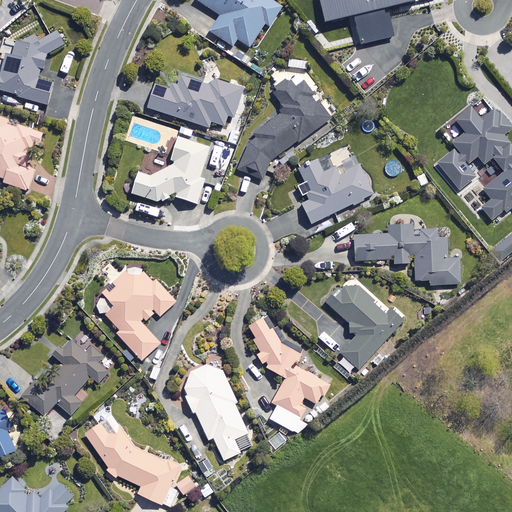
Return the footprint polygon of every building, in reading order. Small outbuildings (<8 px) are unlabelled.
[(196,0),(220,16),(210,31),(233,47),(238,39),(250,48),(266,24),(270,27),(283,8),(272,0),(196,0)] [(319,0),(325,23),(354,16),(361,45),(392,38),(385,9),(414,2),(413,0),(319,0)] [(1,72),(0,71),(0,90),(19,95),(18,98),(45,105),(51,82),(39,79),(41,69),(45,70),(49,52),(65,45),(59,31),(50,35),(47,29),(17,44),(14,56),(5,54),(1,72)] [(404,61),(399,53),(381,67),(386,74),(404,61)] [(308,61),(289,60),(288,68),(307,70),(308,61)] [(211,86),(181,76),(176,92),(155,85),(147,108),(209,128),(211,122),(225,127),(229,116),(234,118),(243,89),(213,79),(211,86)] [(300,144),(332,120),(304,82),(297,88),(292,80),(288,83),(286,79),(274,87),(276,90),(273,93),(285,109),(253,132),(256,136),(238,171),(263,183),(275,159),(298,142),(300,144)] [(504,173),(482,189),(491,200),(481,208),(491,221),(502,212),(511,212),(511,147),(504,137),(511,129),(511,127),(495,107),(480,119),(471,108),(455,121),(465,133),(452,144),(456,149),(438,164),(459,191),(476,178),(466,167),(478,158),(484,166),(493,159),(494,160),(492,164),(494,169),(498,171),(502,170),(504,173)] [(0,177),(5,179),(3,182),(28,191),(36,169),(27,166),(35,142),(40,144),(44,134),(0,118),(0,177)] [(131,194),(158,203),(161,201),(162,203),(172,196),(198,204),(206,179),(201,178),(211,147),(178,137),(170,161),(174,162),(151,177),(139,173),(131,194)] [(306,195),(309,201),(302,204),(311,224),(374,195),(360,165),(339,174),(336,167),(324,173),(317,159),(298,168),(305,183),(297,186),(302,197),(306,195)] [(413,224),(388,225),(389,234),(354,235),(355,261),(387,260),(387,264),(415,264),(415,281),(429,281),(429,285),(461,285),(461,258),(448,258),(447,237),(438,238),(438,229),(413,230),(413,224)] [(115,306),(106,315),(120,330),(116,333),(142,361),(161,343),(142,323),(155,311),(160,316),(176,302),(156,280),(153,283),(146,275),(143,275),(142,269),(125,270),(113,281),(117,286),(110,293),(106,289),(102,293),(115,306)] [(357,286),(336,290),(325,302),(348,323),(348,334),(359,334),(341,353),(358,369),(403,321),(391,309),(385,315),(372,303),(374,302),(357,286)] [(303,371),(306,366),(300,364),(305,355),(283,345),(274,329),(271,330),(263,317),(248,326),(256,339),(254,341),(261,353),(256,355),(262,365),(266,362),(269,366),(267,369),(285,378),(273,404),(304,419),(309,409),(302,405),(305,399),(317,405),(322,395),(325,397),(331,384),(303,371)] [(44,417),(55,404),(73,419),(85,403),(75,396),(90,378),(99,385),(118,362),(89,339),(83,346),(73,338),(64,350),(60,347),(53,355),(62,362),(40,389),(36,385),(24,400),(44,417)] [(189,395),(186,396),(193,413),(196,412),(208,440),(214,438),(224,461),(241,453),(234,439),(248,433),(235,404),(237,403),(219,360),(191,372),(184,385),(189,395)] [(0,410),(0,457),(16,451),(7,431),(14,428),(5,409),(0,410)] [(139,449),(121,425),(110,433),(102,422),(85,434),(110,467),(107,471),(115,478),(118,476),(142,487),(139,494),(162,505),(180,468),(139,449)] [(32,494),(14,476),(0,489),(0,511),(61,511),(76,498),(59,481),(42,498),(35,491),(32,494)] [(196,487),(189,476),(177,484),(184,495),(196,487)] [(214,492),(209,483),(200,489),(205,498),(214,492)]
